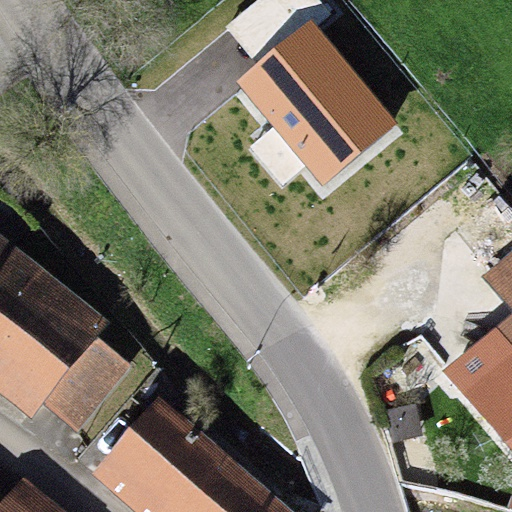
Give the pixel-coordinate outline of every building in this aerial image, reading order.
[(99,325),(0,243),(0,391),(26,413),(30,408),(83,344),(99,325)] [(511,315),(511,318),(448,370),(511,448),(511,249),(479,276),(511,315)] [(117,373),(83,344),(30,408),(65,436),(117,373)] [(280,511),(158,404),(101,469),(149,511),(280,511)] [(0,508),(0,511),(58,511),(20,482),(7,499),(0,508)]
